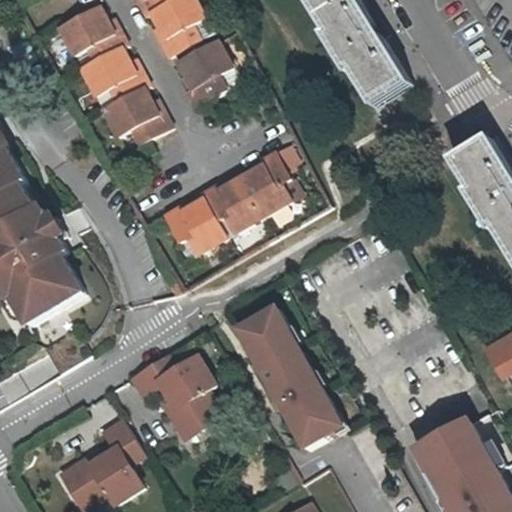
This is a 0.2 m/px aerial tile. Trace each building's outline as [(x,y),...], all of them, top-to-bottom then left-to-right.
[(141,0),(138,2),(146,17),(152,14),(178,0),(141,0)] [(195,26),(208,19),(198,0),(178,0),(152,14),(165,39),(160,42),(168,57),(202,39),(195,26)] [(310,0),(377,108),(413,85),(360,0),(310,0)] [(89,51),(96,65),(123,50),(128,47),(120,32),(115,34),(102,8),(61,30),(76,58),(89,51)] [(215,32),(208,19),(195,26),(202,39),(215,32)] [(196,108),(228,91),(222,80),(236,73),(220,43),(179,64),(193,91),(188,94),(196,108)] [(84,71),(98,99),(112,92),(119,105),(146,91),(150,88),(142,73),(137,76),(123,50),(96,65),(84,71)] [(84,71),(96,65),(89,51),(76,58),(84,71)] [(242,84),(236,73),(222,80),(228,91),(242,84)] [(105,112),(121,141),(134,133),(141,146),(172,129),(164,114),(160,117),(146,91),(119,105),(105,112)] [(105,112),(119,105),(112,92),(98,99),(105,112)] [(71,255),(63,242),(52,223),(44,210),(39,213),(24,187),(29,184),(8,148),(10,147),(1,132),(0,133),(0,286),(9,303),(16,299),(33,328),(88,296),(66,258),(71,255)] [(128,153),(141,146),(134,133),(121,141),(128,153)] [(511,164),(502,148),(465,169),(511,249),(511,164)] [(287,187),(296,183),(280,154),(264,163),(269,174),(260,179),(258,175),(245,182),(267,220),(297,204),(287,187)] [(229,220),(238,237),(267,220),(245,182),(233,189),(235,193),(224,199),(219,188),(205,196),(209,202),(221,224),(229,220)] [(305,199),(296,183),(287,187),(297,204),(305,199)] [(192,242),(200,257),(230,241),(221,224),(209,202),(195,210),(197,214),(187,219),(182,209),(168,218),(183,246),(192,242)] [(59,219),(52,223),(63,242),(70,238),(59,219)] [(230,241),(238,237),(229,220),(221,224),(230,241)] [(192,262),(200,257),(192,242),(183,246),(192,262)] [(277,313),(236,336),(305,459),(346,436),(277,313)] [(92,356),(77,331),(45,349),(60,375),(92,356)] [(511,334),(483,352),(505,387),(511,382),(511,334)] [(195,423),(201,432),(224,417),(219,409),(209,392),(217,386),(200,359),(177,373),(168,357),(133,378),(145,398),(163,387),(171,400),(176,410),(170,414),(181,432),(195,423)] [(164,404),(170,414),(176,410),(171,400),(164,404)] [(511,511),(511,495),(466,415),(412,445),(450,511),(511,511)] [(131,465),(146,456),(125,421),(105,434),(116,451),(103,459),(94,466),(89,459),(71,470),(80,484),(72,490),(85,511),(87,511),(112,497),(118,505),(145,488),(131,465)] [(186,441),(201,432),(195,423),(181,432),(186,441)] [(99,453),(89,459),(94,466),(103,459),(99,453)] [(63,475),(72,490),(80,484),(71,470),(63,475)]
